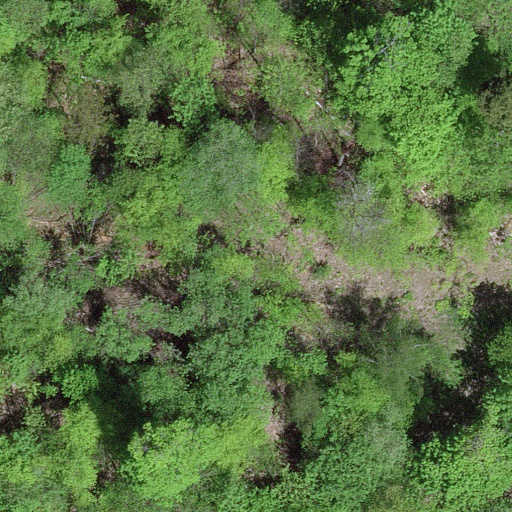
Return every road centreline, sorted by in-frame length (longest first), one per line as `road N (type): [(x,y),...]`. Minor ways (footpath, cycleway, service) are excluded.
road 1 (track): [(511,50),(157,147),(0,200)]
road 2 (track): [(511,333),(449,384),(352,511)]
